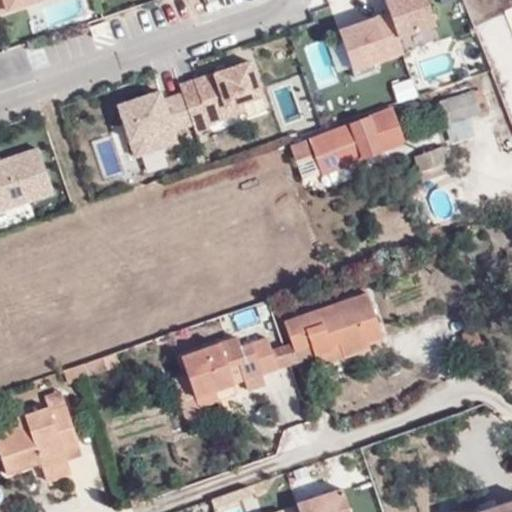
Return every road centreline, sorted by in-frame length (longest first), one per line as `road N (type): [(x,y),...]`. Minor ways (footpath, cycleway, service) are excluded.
road 1 (residential): [(152,511),(471,393),(511,420)]
road 2 (residential): [(0,105),(273,12),(283,0)]
